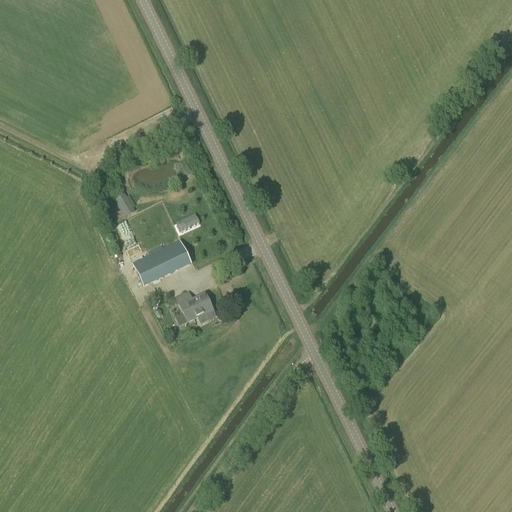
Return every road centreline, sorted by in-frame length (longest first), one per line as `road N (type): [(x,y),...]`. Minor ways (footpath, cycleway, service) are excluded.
road 1 (secondary): [(315,356),(142,0)]
road 2 (unclassified): [(193,511),(299,364),(315,356)]
road 3 (secondary): [(391,511),(315,356)]
